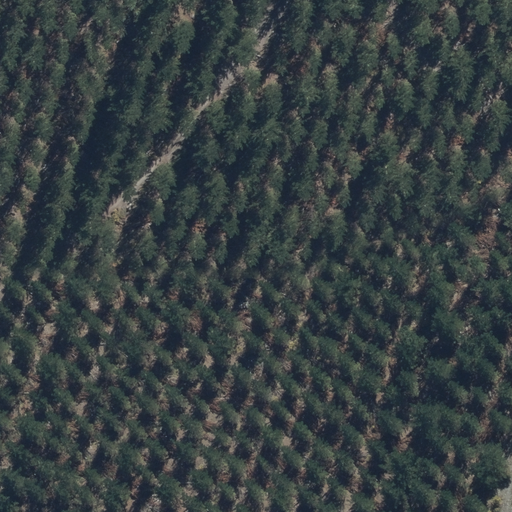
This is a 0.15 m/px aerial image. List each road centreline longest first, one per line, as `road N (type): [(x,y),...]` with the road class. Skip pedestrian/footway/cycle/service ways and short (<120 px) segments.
road 1 (track): [(277,0),(173,145),(0,294)]
road 2 (track): [(511,67),(427,71),(387,0)]
